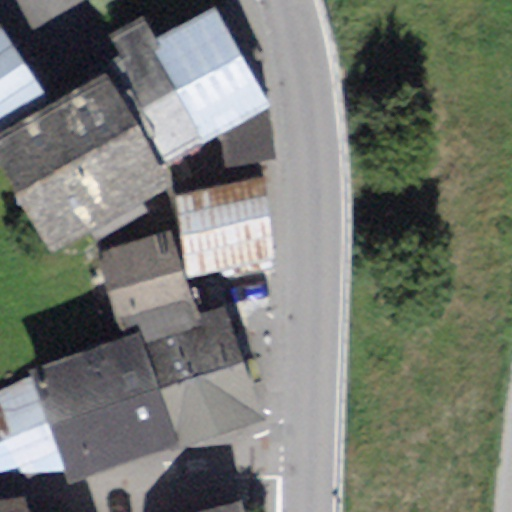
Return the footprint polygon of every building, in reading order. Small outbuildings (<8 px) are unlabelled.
[(114,67),(0,128),(0,170),(41,247),(156,186),(142,159),(252,101),(202,7),(147,36),(133,9),(94,30),(114,67)] [(0,44),(0,110),(31,89),(0,44)] [(256,169),(168,182),(180,263),(268,251),(256,169)] [(161,213),(85,235),(106,303),(140,293),(148,322),(190,310),(161,213)] [(241,405),(204,311),(132,340),(121,313),(0,361),(48,481),(241,405)] [(20,511),(15,489),(0,493),(0,511),(20,511)] [(232,511),(230,500),(180,511),(232,511)]
